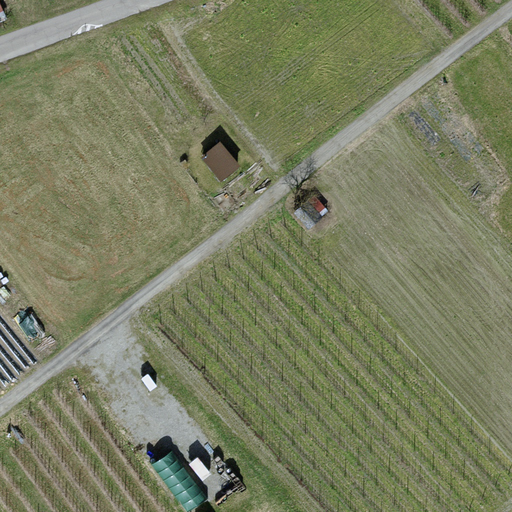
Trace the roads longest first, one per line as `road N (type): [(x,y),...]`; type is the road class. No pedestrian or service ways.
road 1 (unclassified): [(0,402),(511,8)]
road 2 (unclassified): [(133,0),(0,48)]
